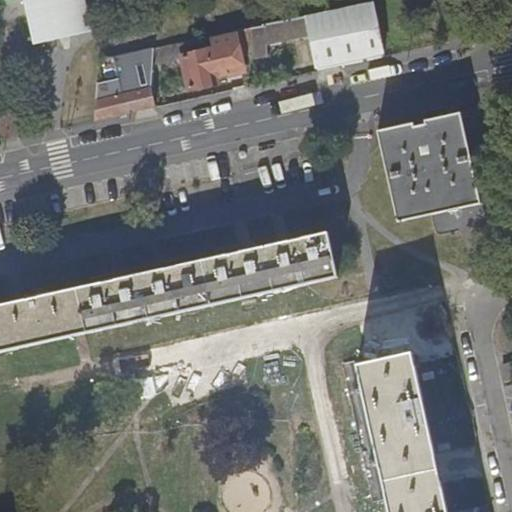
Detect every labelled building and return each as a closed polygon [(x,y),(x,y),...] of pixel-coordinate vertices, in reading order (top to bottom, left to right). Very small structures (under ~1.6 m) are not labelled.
[(83,0),(26,0),(36,44),(91,31),(83,0)] [(311,34),(319,72),(384,58),(380,37),(373,2),(307,16),(251,28),(250,54),(250,58),(269,54),(267,43),(311,34)] [(241,56),(250,54),(251,28),(236,31),(237,35),(214,41),(216,49),(196,54),(192,40),(177,44),(175,46),(170,45),(156,48),(155,65),(175,60),(175,58),(183,56),(190,90),(212,85),(211,79),(244,71),(241,56)] [(153,87),(155,65),(156,48),(101,60),(95,121),(129,113),(156,107),(153,87)] [(0,115),(0,132),(2,142),(20,138),(14,112),(0,115)] [(474,208),(455,117),(372,135),(392,225),(474,208)] [(329,232),(92,286),(93,332),(339,277),(329,232)] [(92,286),(0,305),(0,352),(93,332),(92,286)] [(358,365),(390,511),(448,511),(414,353),(358,365)]
